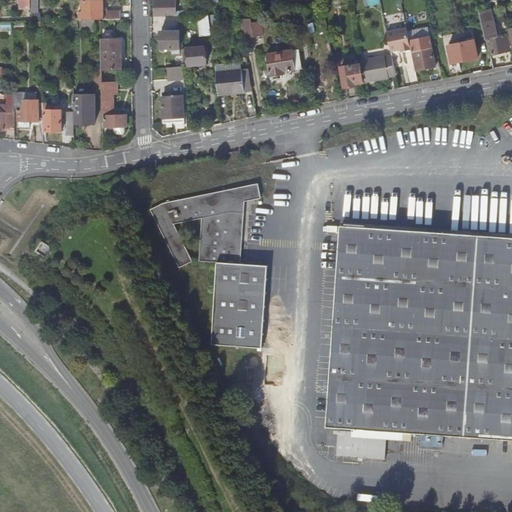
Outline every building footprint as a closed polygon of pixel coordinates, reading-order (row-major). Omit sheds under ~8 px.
[(30,0),(19,0),(20,10),(30,10),(30,0)] [(30,0),(31,14),(38,13),(37,0),(30,0)] [(101,20),(121,19),(121,11),(103,11),(102,0),(83,0),(84,12),(80,12),(80,20),(101,20)] [(156,1),(156,15),(176,15),(176,1),(156,1)] [(481,13),(489,48),(491,47),(493,55),(508,51),(504,36),(499,37),(492,10),(481,13)] [(212,29),(210,15),(202,15),(204,30),(212,29)] [(284,18),(285,26),(292,25),(290,17),(284,18)] [(240,19),(243,33),(254,31),(255,35),(264,34),(262,22),(252,23),(252,19),(240,19)] [(419,36),(430,33),(429,26),(417,29),(419,36)] [(408,28),(388,32),(391,48),(401,46),(402,48),(411,46),(408,28)] [(163,49),(181,49),(181,31),(162,32),(163,49)] [(102,40),(102,70),(122,70),(122,40),(102,40)] [(475,41),(450,46),(451,52),(453,64),(479,58),(475,41)] [(183,49),(184,66),(207,64),(206,55),(206,48),(206,47),(183,49)] [(433,48),(414,52),(418,71),(437,67),(433,48)] [(300,49),(294,50),(294,49),(267,53),(268,55),(267,58),(267,60),(269,62),(271,77),(286,75),(285,72),(297,70),(297,69),(303,68),(300,49)] [(393,55),(362,61),(363,65),(365,82),(366,83),(390,79),(390,77),(397,76),(393,55)] [(356,84),(365,82),(363,65),(353,66),(342,68),(345,87),(357,85),(356,84)] [(185,78),(184,66),(183,66),(167,68),(168,80),(185,78)] [(217,73),(219,95),(246,93),(243,70),(217,73)] [(316,77),(318,91),(333,89),(331,75),(330,75),(329,70),(321,71),(322,76),(316,77)] [(103,83),(103,116),(106,116),(106,126),(115,126),(115,131),(118,134),(123,134),(125,131),(125,126),(128,126),(128,115),(121,115),(121,112),(115,112),(115,110),(110,110),(110,94),(115,94),(117,94),(117,82),(103,83)] [(6,128),(16,128),(15,110),(15,93),(9,93),(9,113),(4,113),(4,106),(0,105),(0,129),(6,130),(6,128)] [(15,93),(15,110),(18,110),(18,121),(19,121),(19,127),(31,127),(31,121),(39,121),(40,100),(38,100),(25,100),(25,93),(15,93)] [(43,95),(44,110),(46,110),(46,132),(63,132),(63,110),(48,110),(48,104),(50,104),(50,95),(43,95)] [(74,96),(74,122),(77,122),(77,123),(96,123),(95,96),(74,96)] [(164,119),(185,117),(184,96),(163,98),(164,119)] [(66,136),(74,136),(74,122),(69,122),(66,136)] [(246,203),(262,199),(259,185),(164,203),(152,210),(179,269),(192,261),(175,224),(203,218),(199,262),(217,263),(211,345),(262,349),(268,268),(241,265),(246,203)] [(511,239),(342,227),(327,427),(511,440),(511,239)] [(54,248),(41,239),(34,249),(47,257),(50,253),(54,248)]
